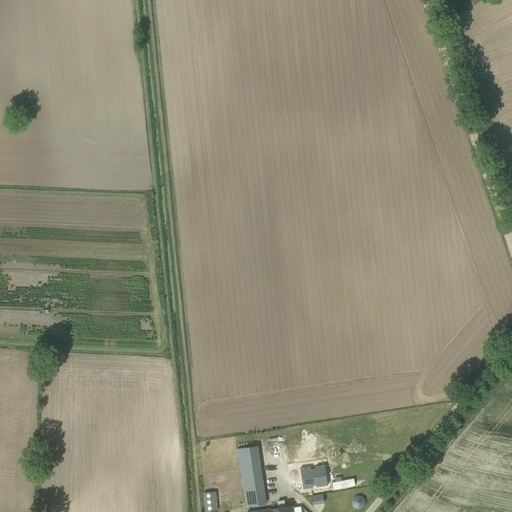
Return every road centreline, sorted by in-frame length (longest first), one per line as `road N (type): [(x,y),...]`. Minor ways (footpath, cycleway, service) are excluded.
road 1 (track): [(428,0),(511,242)]
road 2 (unclassified): [(369,511),(511,340)]
